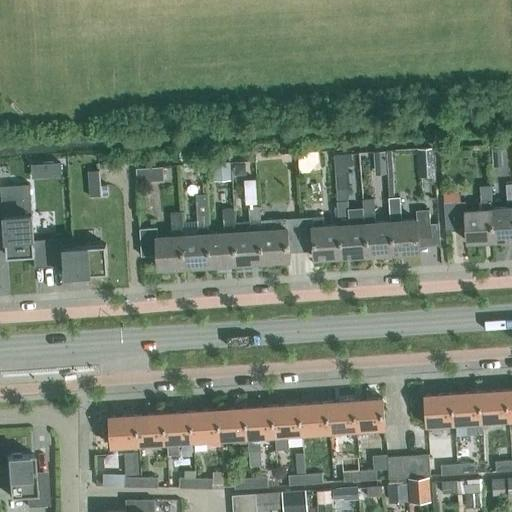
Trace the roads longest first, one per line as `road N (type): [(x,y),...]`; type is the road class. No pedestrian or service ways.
road 1 (residential): [(511,280),(0,316)]
road 2 (residential): [(120,341),(125,378),(511,352)]
road 3 (secondary): [(120,341),(511,313)]
road 4 (residential): [(0,423),(67,418),(67,511)]
road 5 (secondary): [(0,349),(120,341)]
